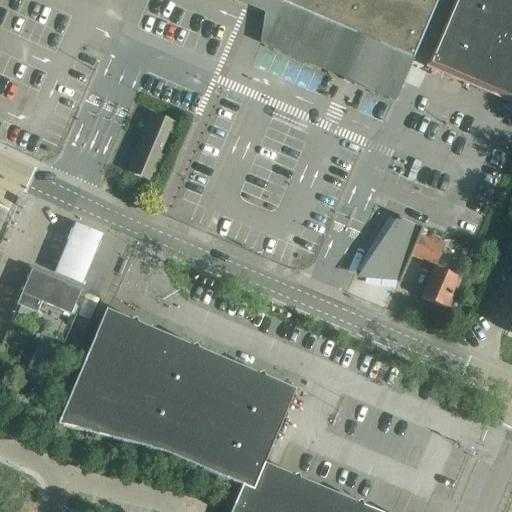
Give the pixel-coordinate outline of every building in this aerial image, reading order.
[(270,0),(283,6),(279,36),(345,65),(344,66),(342,68),(341,70),(341,72),(341,74),(341,76),(341,78),(342,80),(344,81),(345,83),(347,84),(349,84),(351,85),(353,85),(355,84),(357,83),(359,82),(361,80),(362,79),(362,77),(363,74),(363,72),(392,85),(410,60),(412,61),(438,0),(270,0)] [(511,0),(454,0),(426,66),(470,85),(478,88),(511,103),(511,0)] [(157,120),(150,117),(135,152),(134,151),(130,159),(129,159),(128,160),(130,161),(125,173),(153,184),(163,159),(158,157),(171,126),(172,126),(173,125),(158,119),(157,120)] [(397,218),(397,220),(398,220),(364,276),(365,277),(399,282),(398,283),(400,283),(411,257),(422,262),(431,242),(419,237),(422,229),(397,218)] [(60,254),(51,278),(80,290),(89,267),(100,239),(72,227),(60,254)] [(434,267),(434,266),(443,247),(431,242),(422,262),(434,267)] [(461,251),(449,246),(440,268),(434,266),(434,267),(420,300),(444,311),(457,281),(445,276),(446,271),(451,273),(461,251)] [(55,285),(30,274),(9,324),(63,347),(76,317),(70,315),(78,296),(55,286),(55,285)] [(334,511),(258,480),(295,393),(105,313),(86,358),(57,428),(158,454),(235,486),(237,487),(241,489),(233,508),(231,511),(370,511),(355,505),(351,511),(334,511)] [(58,348),(39,341),(25,376),(43,384),(58,348)]
